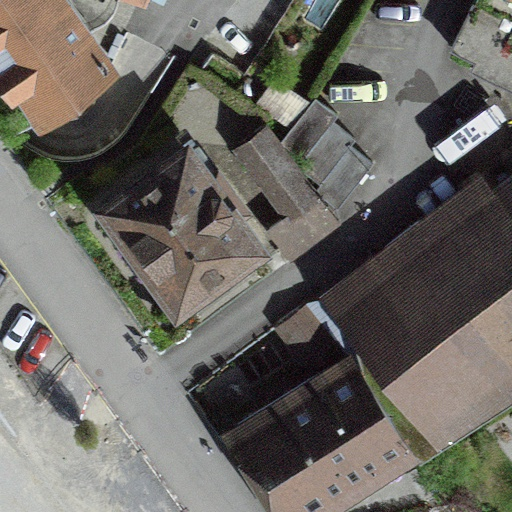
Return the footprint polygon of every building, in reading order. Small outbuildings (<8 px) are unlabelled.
[(0,0),(0,49),(46,113),(108,68),(61,4),(61,0),(0,0)] [(336,111),(314,94),(280,139),(304,158),(299,164),(321,181),(316,188),(339,206),(373,161),(350,144),(355,137),(330,118),(336,111)] [(272,131),(243,148),(284,215),(313,198),(272,131)] [(174,304),(261,239),(192,145),(104,209),(174,304)] [(358,365),(404,435),(511,379),(511,181),(341,302),(358,365)] [(305,305),(279,326),(311,366),(336,346),(305,305)] [(318,511),(337,497),(331,484),(404,435),(358,365),(239,446),(274,511),(318,511)]
